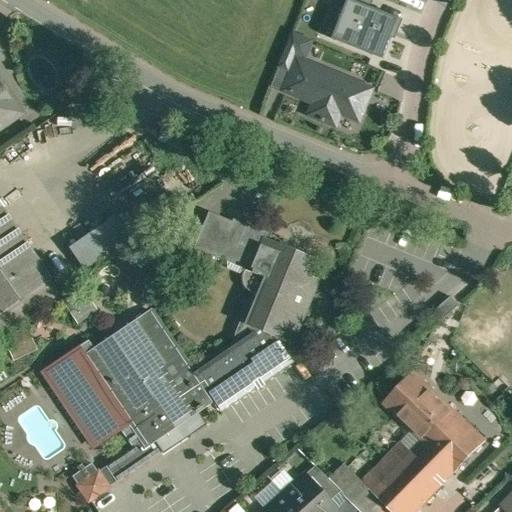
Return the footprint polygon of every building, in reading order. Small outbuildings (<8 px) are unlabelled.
[(403,8),(380,0),(334,0),(320,39),(382,62),(403,8)] [(309,51),(290,43),(280,67),(291,72),(297,59),(305,62),(309,51)] [(305,62),(297,59),(291,72),(284,89),(316,102),(311,115),(323,119),(322,120),(325,121),(325,120),(336,125),(341,113),(360,120),(372,90),(305,62)] [(0,127),(19,115),(0,87),(0,81),(0,79),(0,127)] [(0,315),(51,280),(0,206),(0,315)] [(116,216),(69,247),(85,271),(132,239),(116,216)] [(283,247),(265,240),(268,234),(234,220),(231,227),(207,217),(194,248),(250,271),(248,276),(248,279),(248,282),(250,284),(251,286),(253,288),(262,291),(248,325),(281,338),(291,342),(297,328),(298,329),(318,281),(305,275),(309,264),(310,262),(309,259),(307,257),(305,256),(303,255),(300,256),(298,257),(297,259),(295,263),(284,258),(286,254),(286,252),(286,251),(285,249),(283,247)] [(165,279),(148,254),(130,266),(135,274),(130,277),(137,287),(142,284),(147,291),(165,279)] [(92,310),(80,293),(67,302),(78,319),(92,310)] [(194,370),(152,309),(94,349),(92,350),(154,441),(155,441),(162,450),(163,453),(179,442),(174,434),(181,429),(182,431),(192,424),(188,418),(214,401),(210,394),(194,370)] [(252,331),(194,370),(210,394),(244,371),(242,367),(252,360),(254,364),(255,363),(253,360),(279,342),(281,338),(248,325),(252,331)] [(29,330),(5,341),(12,357),(36,346),(29,330)] [(154,441),(92,350),(94,349),(88,340),(44,370),(50,378),(97,446),(120,430),(121,430),(133,448),(134,447),(144,462),(162,450),(155,441),(154,441)] [(255,363),(254,364),(252,360),(242,367),(244,371),(210,394),(214,401),(220,410),(256,386),(258,389),(264,385),(262,381),(292,361),(279,342),(253,360),(255,363)] [(414,453),(402,442),(363,481),(363,482),(370,489),(393,511),(415,511),(486,440),(415,372),(385,403),(425,441),(414,453)] [(133,448),(106,467),(116,482),(144,462),(134,447),(133,448)] [(98,472),(92,463),(85,468),(82,464),(77,467),(80,471),(73,476),(79,485),(78,485),(89,501),(109,487),(98,472)] [(324,474),(316,465),(305,475),(313,484),(324,474)] [(363,481),(348,467),(334,481),(355,503),(370,489),(363,482),(363,481)] [(340,491),(324,474),(313,484),(329,501),(340,491)] [(313,484),(305,475),(284,494),(299,511),(332,511),(336,509),(329,501),(313,484)] [(299,511),(284,494),(263,511),(299,511)] [(511,511),(511,496),(503,506),(509,511),(511,511)]
